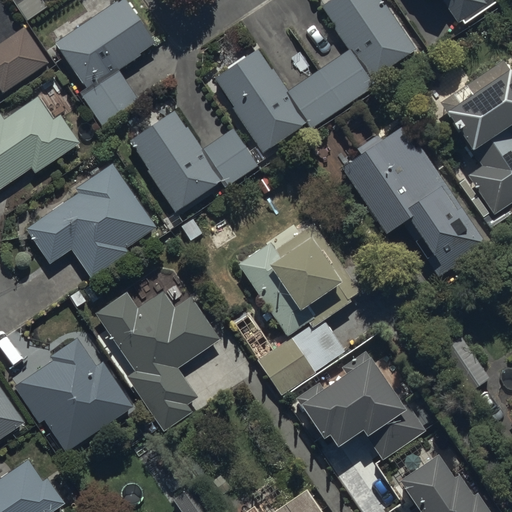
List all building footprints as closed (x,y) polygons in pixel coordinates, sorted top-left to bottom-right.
[(11,0),(27,23),(48,9),(42,1),(44,0),(11,0)] [(127,0),(122,0),(56,43),(87,91),(81,95),(101,126),(141,100),(120,69),(157,45),(127,0)] [(329,24),(333,22),(351,50),(290,90),(275,67),(272,70),(258,49),(215,77),(265,151),(306,124),(310,130),(375,86),(372,81),(418,50),(385,0),(330,0),(322,6),(326,11),(322,14),(329,24)] [(430,0),(443,0),(458,23),(462,20),(464,24),(497,3),(495,0),(430,0)] [(0,92),(2,95),(50,63),(25,27),(0,43),(0,92)] [(467,173),(491,211),(511,197),(511,133),(504,122),(511,116),(511,67),(505,57),(474,77),(438,100),(468,145),(480,164),(467,173)] [(0,190),(32,170),(35,174),(81,143),(47,92),(6,119),(1,112),(0,112),(0,190)] [(147,169),(176,212),(222,181),(226,188),(259,167),(233,129),(203,150),(188,127),(186,128),(174,111),(130,141),(149,168),(147,169)] [(345,168),(387,234),(402,222),(438,278),(489,245),(424,143),(415,149),(402,129),(385,140),(380,133),(356,148),(362,157),(345,168)] [(79,194),(27,228),(50,264),(72,249),(91,278),(130,253),(126,248),(156,229),(114,163),(75,187),(79,194)] [(347,352),(326,321),(352,302),(350,299),(362,291),(307,214),(266,242),(268,245),(238,266),(290,339),(274,350),(267,340),(263,342),(260,338),(250,345),(253,348),(250,351),(283,397),(347,352)] [(101,341),(111,334),(128,358),(136,371),(127,376),(163,434),(194,414),(189,405),(199,398),(179,366),(221,339),(192,294),(174,306),(165,293),(139,309),(128,293),(97,313),(103,322),(93,328),(101,341)] [(466,394),(490,378),(459,332),(435,348),(466,394)] [(44,421),(65,452),(135,406),(105,361),(97,366),(79,338),(51,357),(53,361),(14,387),(39,424),(44,421)] [(347,375),(326,389),(321,382),(296,398),(303,410),(306,408),(326,440),(332,436),(340,447),(364,432),(383,461),(427,432),(409,404),(406,406),(374,357),(371,359),(367,353),(343,368),(347,375)] [(0,440),(26,423),(0,385),(0,440)] [(440,455),(401,481),(418,507),(410,511),(409,511),(492,511),(479,491),(473,494),(461,475),(455,479),(440,455)] [(29,460),(0,479),(0,511),(54,511),(65,505),(47,479),(44,481),(29,460)] [(212,511),(194,485),(175,499),(183,511),(212,511)] [(324,511),(308,490),(276,511),(261,511),(257,505),(247,511),(324,511)]
